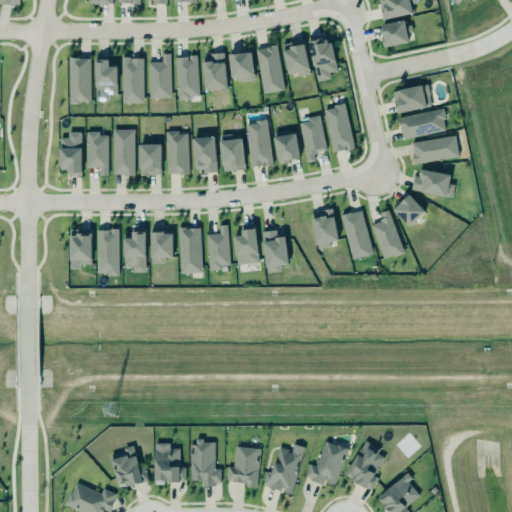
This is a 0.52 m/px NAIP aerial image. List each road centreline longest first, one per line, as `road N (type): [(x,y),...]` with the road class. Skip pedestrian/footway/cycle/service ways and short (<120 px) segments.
road 1 (tertiary): [(44,0),(22,203),(28,511)]
road 2 (residential): [(378,169),(201,200),(0,203)]
road 3 (residential): [(0,30),(199,29),(346,5)]
road 4 (residential): [(346,5),(378,169)]
road 5 (residential): [(361,75),(463,53),(511,27)]
